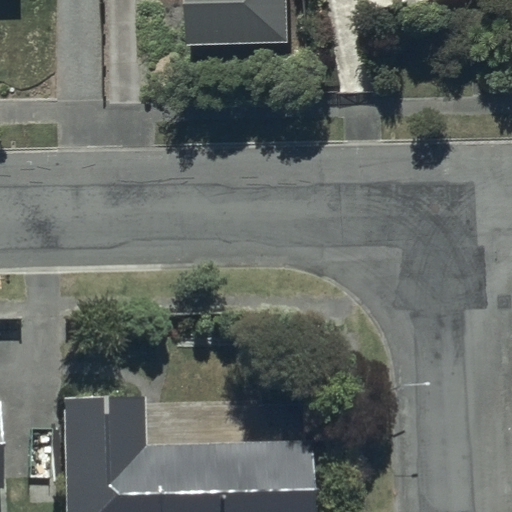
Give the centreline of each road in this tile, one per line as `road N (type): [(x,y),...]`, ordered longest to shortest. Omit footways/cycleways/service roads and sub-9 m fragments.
road 1 (residential): [(455,199),(0,206)]
road 2 (residential): [(455,199),(462,511)]
